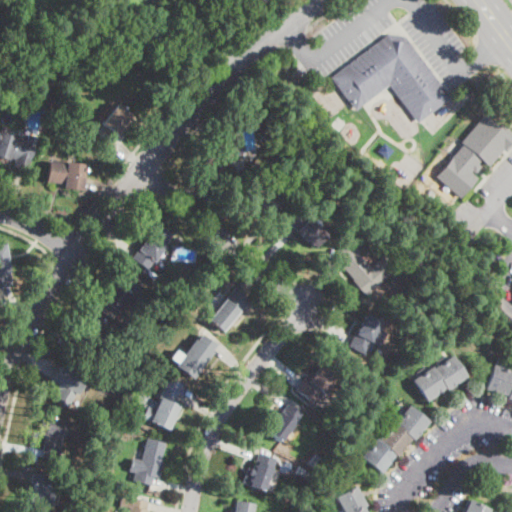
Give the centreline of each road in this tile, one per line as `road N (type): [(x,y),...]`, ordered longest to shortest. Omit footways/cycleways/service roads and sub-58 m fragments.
road 1 (residential): [(318,0),(193,109),(61,269),(28,325),(0,401)]
road 2 (residential): [(189,511),(215,424),(307,306)]
road 3 (residential): [(145,170),(307,306)]
